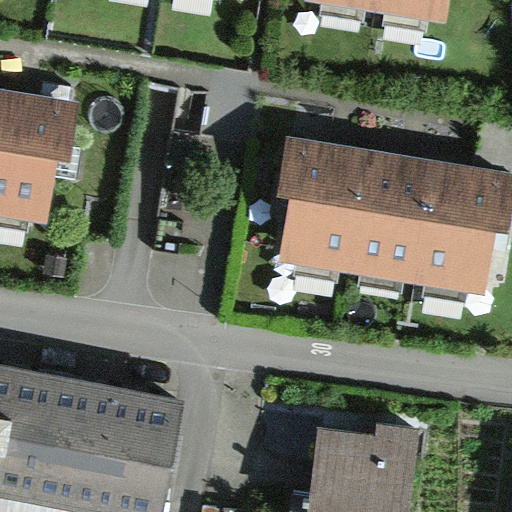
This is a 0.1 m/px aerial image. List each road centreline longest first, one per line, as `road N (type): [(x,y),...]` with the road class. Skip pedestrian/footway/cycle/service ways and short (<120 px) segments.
road 1 (residential): [(0,309),(511,381)]
road 2 (unknown): [(235,89),(193,301),(210,339)]
